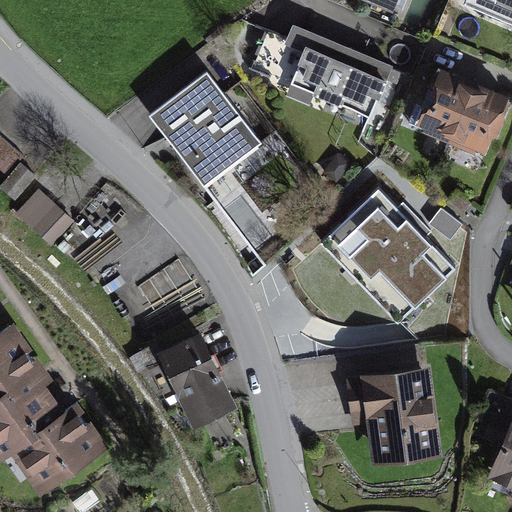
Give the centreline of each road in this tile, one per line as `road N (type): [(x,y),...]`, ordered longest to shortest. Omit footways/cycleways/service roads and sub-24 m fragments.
road 1 (residential): [(0,53),(198,244),(245,328),(286,511)]
road 2 (residential): [(511,175),(480,279),(485,327),(508,362)]
road 3 (residential): [(308,0),(417,51)]
